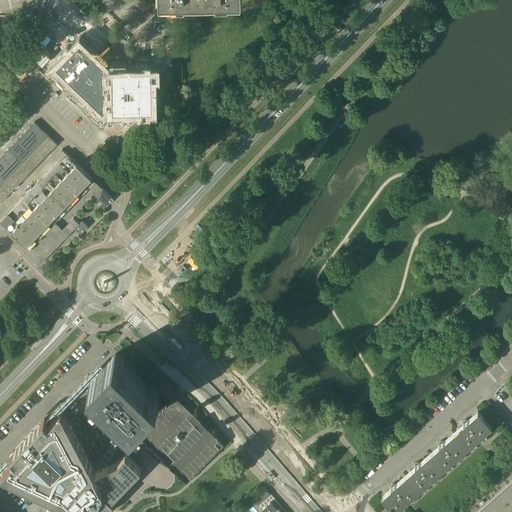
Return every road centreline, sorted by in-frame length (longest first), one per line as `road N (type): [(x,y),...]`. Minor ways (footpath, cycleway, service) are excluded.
road 1 (tertiary): [(167,220),(383,0)]
road 2 (residential): [(337,511),(511,359)]
road 3 (tertiary): [(323,511),(175,348)]
road 4 (residential): [(0,87),(13,81),(91,154)]
